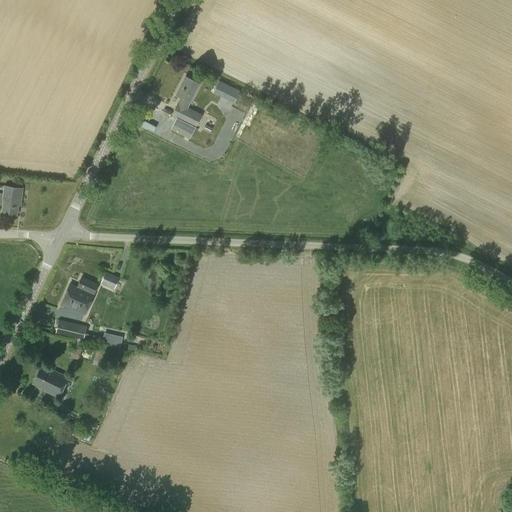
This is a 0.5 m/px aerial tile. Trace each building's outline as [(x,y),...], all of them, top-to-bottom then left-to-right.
[(195,126),(201,114),(187,107),(199,82),(185,76),(176,94),(181,96),(172,115),(195,126)] [(218,80),(212,92),(233,102),(239,90),(218,80)] [(215,123),(208,119),(203,129),(209,133),(212,128),(215,123)] [(19,205),(22,187),(4,185),(2,198),(3,198),(1,212),(17,214),(18,205),(19,205)] [(114,289),(119,277),(106,271),(103,277),(110,280),(108,286),(114,289)] [(84,313),(96,287),(97,284),(81,277),(77,287),(70,283),(61,303),(84,313)] [(83,339),(86,326),(58,320),(55,333),(83,339)] [(74,343),(70,357),(77,360),(82,346),(74,343)] [(53,371),(40,365),(32,383),(44,388),(44,390),(58,396),(68,376),(53,369),(53,371)] [(82,438),(86,430),(68,422),(64,429),(82,438)]
